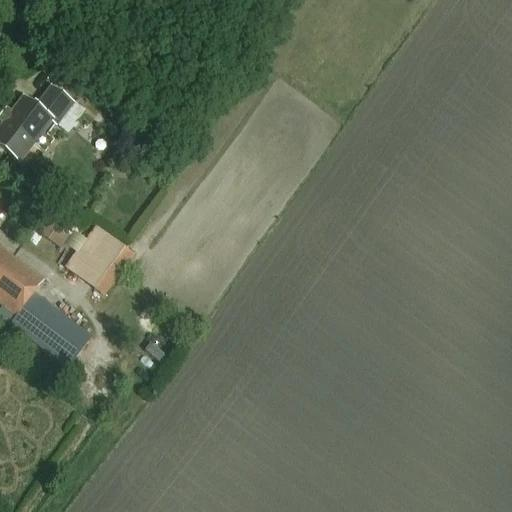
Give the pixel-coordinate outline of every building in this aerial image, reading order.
[(54,123),(60,127),(76,105),(56,90),(41,110),(25,98),(14,113),(10,109),(0,121),(5,125),(0,131),(0,144),(24,163),(54,123)] [(81,195),(71,196),(70,189),(52,190),(53,207),(69,207),(69,216),(82,216),(81,195)] [(33,231),(62,250),(76,229),(47,210),(33,231)] [(64,266),(104,299),(137,259),(98,226),(64,266)] [(0,316),(72,369),(95,337),(38,296),(48,282),(0,247),(0,303),(5,307),(0,314),(0,316)]
